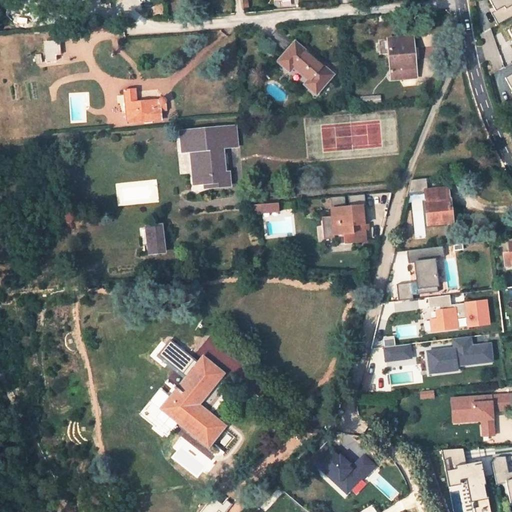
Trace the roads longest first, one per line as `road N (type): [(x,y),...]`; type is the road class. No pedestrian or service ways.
road 1 (unclassified): [(462,34),(400,184),(345,421)]
road 2 (residential): [(136,30),(455,0)]
road 3 (track): [(0,370),(66,511)]
road 4 (tertiary): [(511,175),(474,89),(462,34)]
road 5 (track): [(224,511),(251,473),(297,444),(302,423)]
